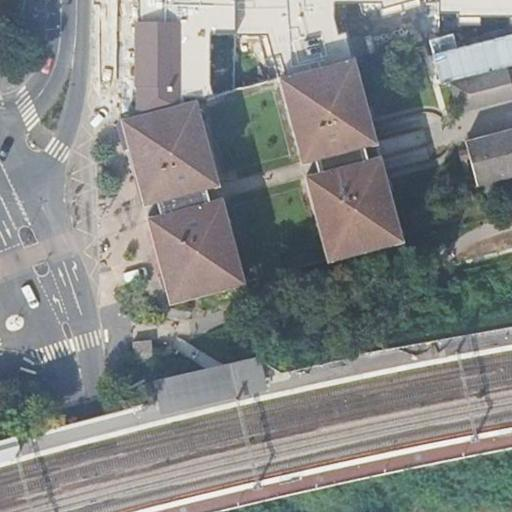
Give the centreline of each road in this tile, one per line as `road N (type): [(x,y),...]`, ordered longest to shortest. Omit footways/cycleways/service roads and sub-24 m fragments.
road 1 (residential): [(36,193),(75,111),(77,27)]
road 2 (residential): [(77,27),(29,110),(0,130)]
road 3 (secondary): [(84,419),(91,336),(78,298)]
